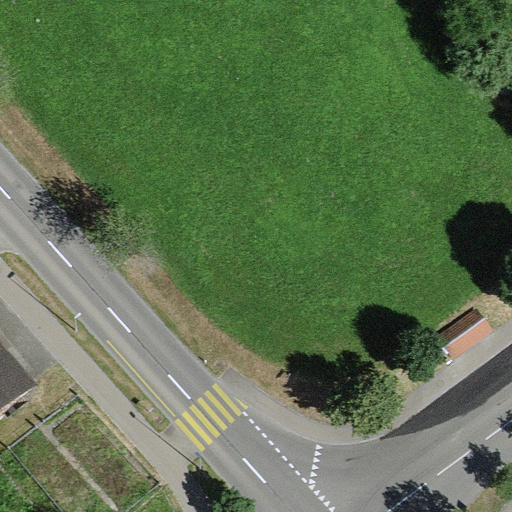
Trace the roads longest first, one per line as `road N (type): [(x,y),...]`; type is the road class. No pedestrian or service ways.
road 1 (tertiary): [(294,511),(0,187)]
road 2 (tertiary): [(388,511),(511,418)]
